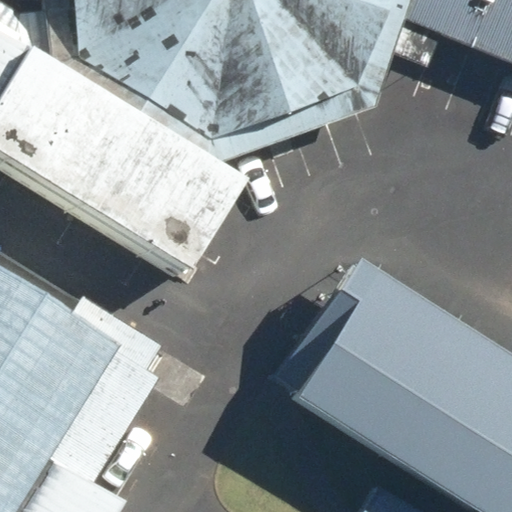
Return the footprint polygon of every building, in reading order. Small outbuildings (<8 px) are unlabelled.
[(228,192),(201,174),(362,117),(393,24),(400,0),(31,0),(34,18),(0,79),(0,186),(173,290),(228,192)] [(0,0),(0,79),(34,18),(14,22),(0,13),(0,0)] [(511,0),(400,0),(393,24),(511,76),(511,0)] [(62,323),(0,286),(0,511),(8,511),(39,463),(84,490),(149,385),(137,377),(141,373),(100,347),(62,323)] [(69,313),(62,323),(100,347),(141,373),(147,362),(153,354),(74,304),(69,313)] [(511,511),(511,426),(339,317),(288,397),(276,416),(313,440),(427,511),(511,511)] [(110,511),(112,509),(84,490),(39,463),(8,511),(110,511)]
